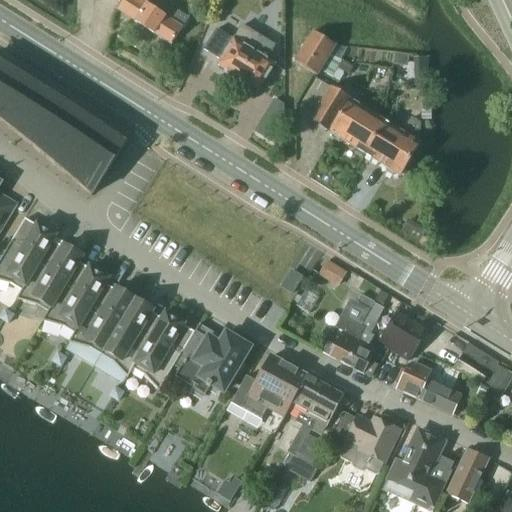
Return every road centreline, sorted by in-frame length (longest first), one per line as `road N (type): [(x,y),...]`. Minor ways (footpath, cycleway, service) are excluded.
road 1 (residential): [(511,461),(270,341),(88,228)]
road 2 (tertiary): [(473,317),(159,119)]
road 3 (tertiary): [(159,119),(0,19)]
road 4 (residential): [(88,228),(159,119)]
